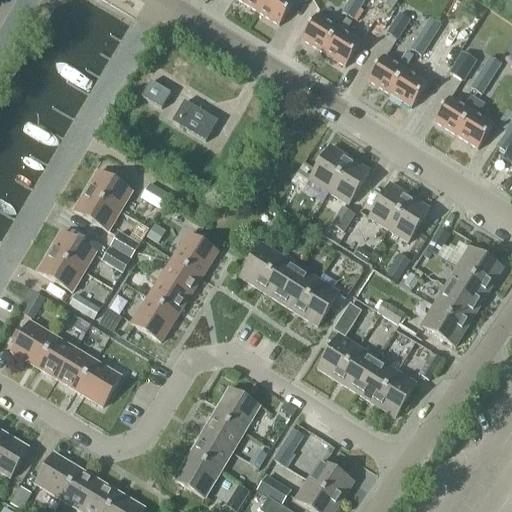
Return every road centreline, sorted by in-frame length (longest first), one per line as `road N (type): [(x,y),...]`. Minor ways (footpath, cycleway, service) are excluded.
road 1 (residential): [(403,464),(223,355),(190,364),(143,440),(109,451),(0,389)]
road 2 (tertiary): [(511,222),(160,0)]
road 3 (residential): [(0,266),(160,0)]
road 4 (residential): [(403,464),(511,312)]
